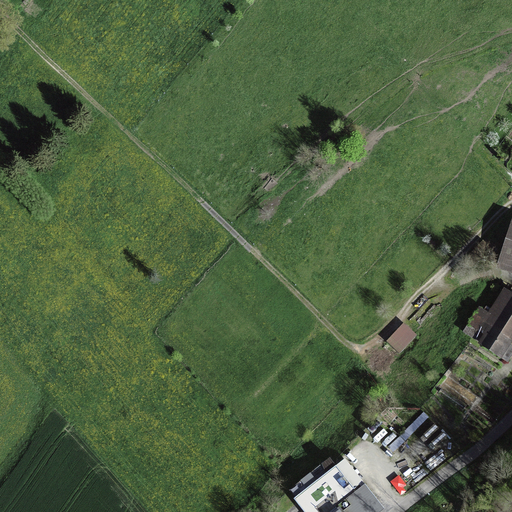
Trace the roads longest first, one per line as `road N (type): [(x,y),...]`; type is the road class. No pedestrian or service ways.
road 1 (track): [(0,12),(337,332),(365,342),(396,320),(511,201)]
road 2 (unclassified): [(511,418),(390,511)]
